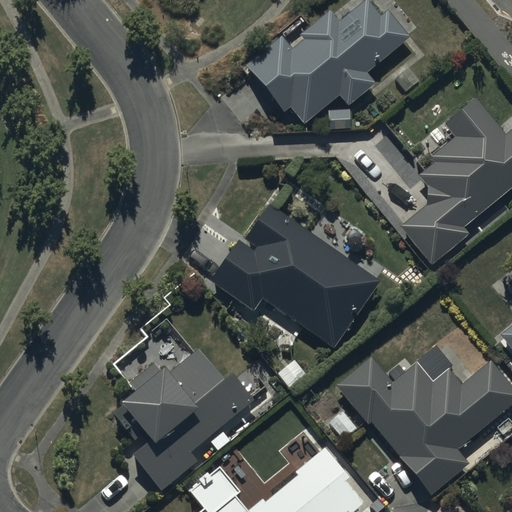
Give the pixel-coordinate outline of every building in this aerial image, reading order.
[(274,38),(239,67),(284,121),(291,116),(304,132),(338,103),(347,114),(376,90),(367,79),(409,45),(388,20),(382,25),(366,5),(338,28),(329,18),(306,37),(296,26),(277,42),(274,38)] [(465,235),(511,195),(511,135),(505,141),(474,106),(445,132),(455,143),(430,166),(434,170),(418,184),(427,195),(423,213),(400,233),(433,273),(471,242),(465,235)] [(334,356),(379,289),(267,215),(243,251),(237,247),(208,290),(254,320),(262,308),(334,356)] [(191,462),(253,408),(232,384),(224,391),(166,323),(112,370),(130,390),(127,393),(137,405),(119,420),(147,453),(133,466),(162,499),(197,469),(191,462)] [(511,332),(500,342),(511,357),(511,332)] [(372,363),(334,394),(367,434),(371,431),(431,504),(471,472),(459,458),(511,414),(511,390),(492,365),(460,391),(448,376),(434,388),(418,368),(393,388),(372,363)] [(295,366),(278,380),(290,396),(308,383),(295,366)] [(348,481),(323,449),(292,475),(295,478),(264,503),(260,499),(244,511),(233,499),(239,494),(218,469),(187,496),(200,511),(192,511),(191,511),(190,511),(355,511),(361,507),(343,485),(348,481)]
